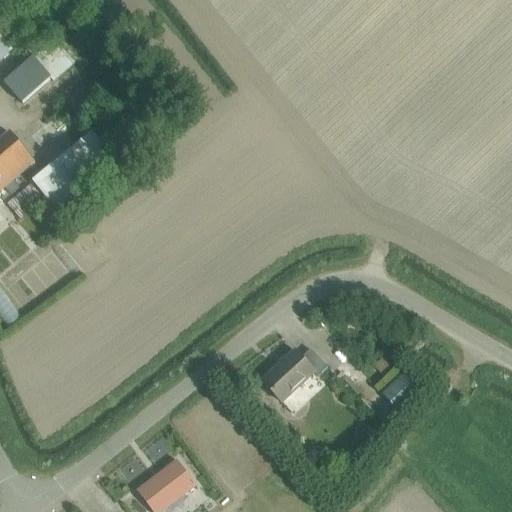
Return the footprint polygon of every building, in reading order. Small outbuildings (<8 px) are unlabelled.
[(21,65),(11,55),(14,53),(0,36),(0,75),(5,80),(21,65)] [(34,62),(53,83),(75,64),(56,43),(34,62)] [(6,87),(26,108),(48,89),(29,67),(6,87)] [(94,134),(112,117),(79,81),(61,98),(94,134)] [(33,183),(58,214),(118,165),(92,134),(33,183)] [(20,190),(13,182),(34,164),(10,135),(0,142),(0,192),(4,190),(11,198),(20,190)] [(8,205),(20,219),(42,201),(31,186),(8,205)] [(0,285),(0,313),(9,327),(22,319),(1,285),(0,285)] [(318,379),(327,370),(311,352),(302,360),(295,354),(262,384),(282,405),(314,375),(318,379)] [(383,362),(375,369),(381,375),(389,368),(383,362)] [(400,415),(424,391),(407,373),(382,397),(400,415)] [(380,422),(368,423),(369,434),(381,433),(380,422)] [(177,463),(137,494),(151,511),(165,511),(197,488),(177,463)]
